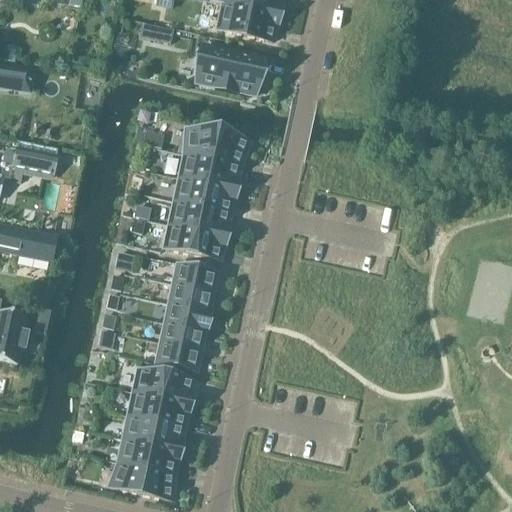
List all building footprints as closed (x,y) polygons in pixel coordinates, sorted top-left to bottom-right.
[(173,0),(156,0),(155,11),(172,13),(173,0)] [(281,0),(224,0),(222,8),(277,20),(281,0)] [(277,20),(222,8),(217,33),(272,45),(277,20)] [(173,34),(149,28),(146,38),(170,43),(173,34)] [(262,62),(203,49),(195,86),(254,99),(262,62)] [(0,69),(0,90),(15,93),(18,73),(0,69)] [(239,171),(239,169),(241,160),(243,160),(248,146),(186,133),(185,137),(189,138),(184,159),(239,171)] [(162,139),(145,135),(142,147),(159,151),(162,139)] [(17,145),(12,171),(51,179),(57,153),(17,145)] [(239,171),(184,159),(179,183),(234,194),(238,172),(239,171)] [(234,194),(179,183),(174,206),(229,218),(234,194)] [(229,218),(174,206),(169,230),(224,241),(229,218)] [(136,211),(134,220),(146,223),(148,213),(136,211)] [(131,235),(141,237),(143,225),(134,223),(131,235)] [(56,241),(0,229),(0,253),(51,264),(56,241)] [(164,253),(219,265),(224,241),(169,230),(164,253)] [(127,262),(117,260),(115,271),(125,274),(127,262)] [(212,297),(216,277),(177,268),(173,289),(212,297)] [(123,281),(113,279),(111,291),(121,293),(123,281)] [(173,289),(169,308),(207,317),(212,297),(173,289)] [(119,301),(109,299),(107,311),(116,313),(119,301)] [(0,311),(1,307),(0,306),(0,368),(15,372),(19,357),(22,358),(26,342),(23,341),(26,326),(0,319),(0,311)] [(169,308),(164,328),(203,336),(207,317),(169,308)] [(115,320),(105,318),(102,330),(112,332),(115,320)] [(164,328),(160,347),(199,356),(203,336),(164,328)] [(111,340),(101,338),(98,350),(108,352),(111,340)] [(160,347),(156,368),(195,376),(199,356),(160,347)] [(188,409),(193,385),(138,373),(133,397),(188,409)] [(133,397),(128,420),(183,432),(188,409),(133,397)] [(128,420),(123,444),(178,456),(183,432),(128,420)] [(123,444),(118,467),(173,479),(173,478),(175,468),(178,456),(123,444)] [(118,467),(113,488),(110,487),(108,492),(171,505),(172,490),(171,481),(173,481),(173,479),(118,467)]
